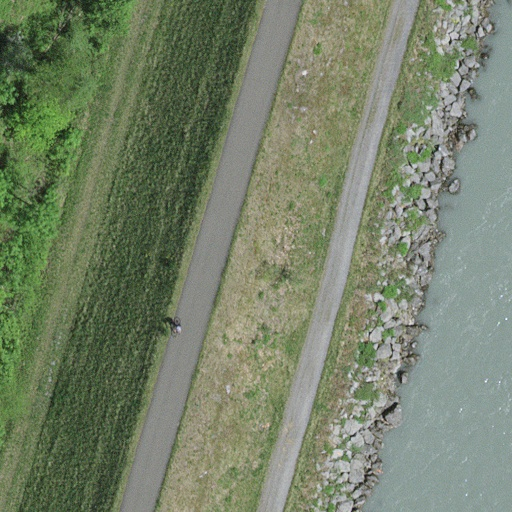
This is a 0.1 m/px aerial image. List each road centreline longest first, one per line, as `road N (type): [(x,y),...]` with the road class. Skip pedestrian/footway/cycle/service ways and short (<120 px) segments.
road 1 (track): [(283,0),(136,511)]
road 2 (track): [(266,511),(411,0)]
